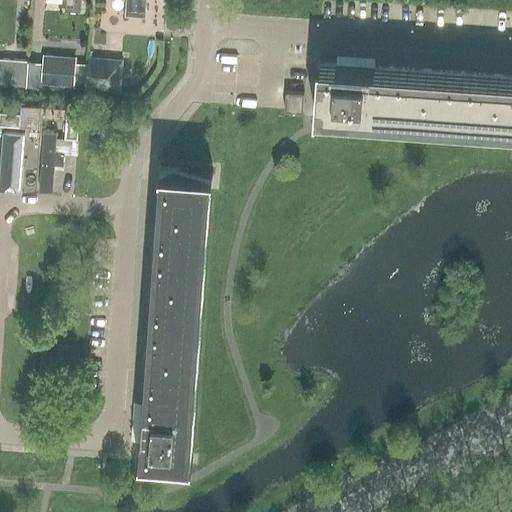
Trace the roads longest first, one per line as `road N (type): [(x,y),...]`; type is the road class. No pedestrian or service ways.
road 1 (residential): [(135,208),(114,432),(95,443),(0,436)]
road 2 (residential): [(209,0),(203,76),(144,144),(135,208)]
road 3 (residential): [(0,287),(8,202),(135,208)]
road 4 (tertiary): [(344,511),(511,425)]
